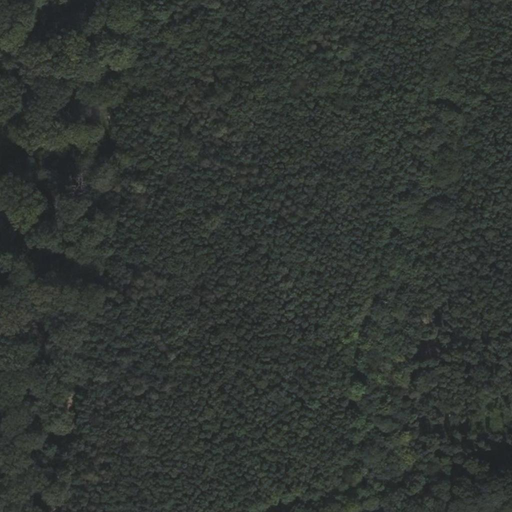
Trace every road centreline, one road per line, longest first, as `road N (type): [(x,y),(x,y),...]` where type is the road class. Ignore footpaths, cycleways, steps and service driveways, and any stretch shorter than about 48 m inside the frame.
road 1 (track): [(136,0),(55,511)]
road 2 (track): [(283,511),(373,477),(511,466)]
